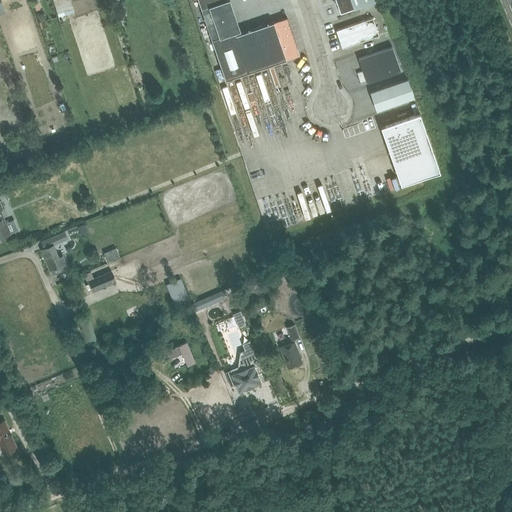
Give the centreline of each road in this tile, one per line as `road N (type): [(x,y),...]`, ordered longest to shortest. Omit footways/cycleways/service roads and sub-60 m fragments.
road 1 (track): [(123,469),(511,322)]
road 2 (track): [(47,281),(123,469)]
road 3 (track): [(8,511),(123,469)]
